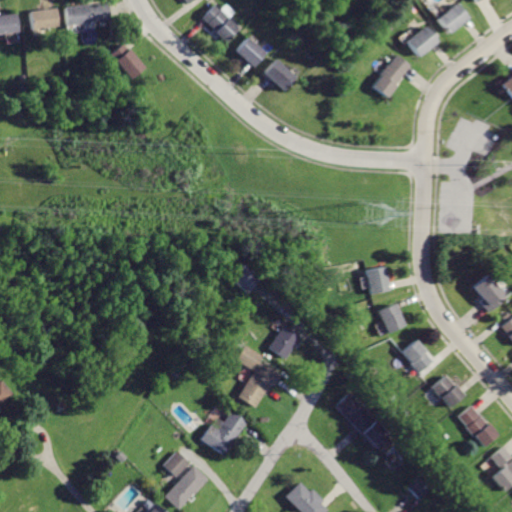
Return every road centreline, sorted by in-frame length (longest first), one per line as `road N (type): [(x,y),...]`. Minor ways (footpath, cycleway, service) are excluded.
road 1 (residential): [(511,30),(438,97),(429,128),(424,264),(446,321),(511,397)]
road 2 (residential): [(139,0),(163,32),(275,129),(345,157),(428,162)]
